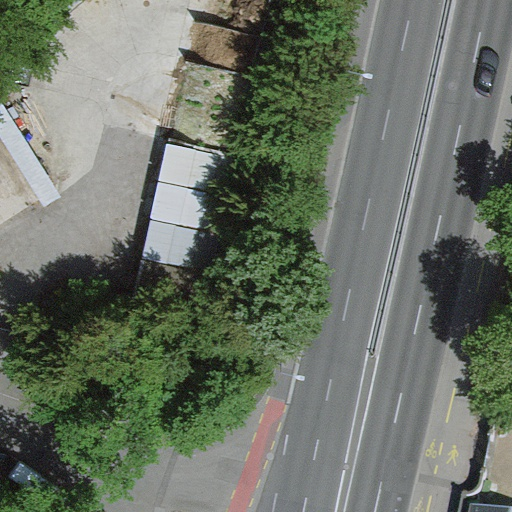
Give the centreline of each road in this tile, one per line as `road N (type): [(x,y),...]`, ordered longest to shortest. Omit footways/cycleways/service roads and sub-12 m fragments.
road 1 (primary): [(374,511),(492,0)]
road 2 (primary): [(409,0),(310,458)]
road 3 (unclassified): [(310,458),(248,482),(209,486),(91,460)]
